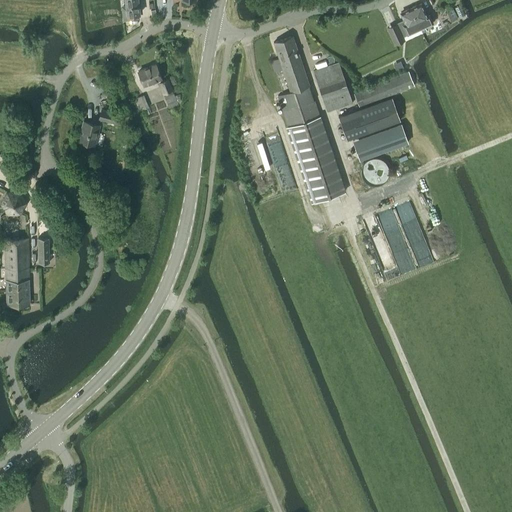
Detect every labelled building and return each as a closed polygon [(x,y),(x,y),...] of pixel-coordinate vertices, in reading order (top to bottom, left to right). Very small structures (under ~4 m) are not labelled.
[(125,0),(126,6),(121,6),(123,19),(124,20),(138,19),(139,17),(138,14),(140,14),(137,0),(125,0)] [(426,16),(420,4),(416,6),(415,5),(412,6),(412,8),(411,8),(420,29),(422,33),(426,31),(425,27),(433,23),(429,15),(426,16)] [(420,29),(411,8),(409,9),(408,9),(405,10),(405,11),(401,13),(405,21),(397,25),(398,27),(389,32),(394,45),(404,40),(403,37),(420,29)] [(345,191),(293,36),(273,43),(279,58),(271,61),(275,72),(282,69),(290,91),(277,96),(309,189),(313,201),(325,197),(345,191)] [(327,112),(352,103),(339,63),(313,72),(327,112)] [(162,82),(156,65),(138,72),(143,85),(158,79),(169,108),(178,104),(175,96),(174,96),(167,80),(162,82)] [(359,108),(414,86),(408,72),(354,94),(359,108)] [(139,111),(149,107),(144,95),(134,99),(139,111)] [(346,139),(348,139),(400,120),(394,104),(392,96),(338,116),(346,139)] [(398,113),(404,111),(400,101),(394,102),(398,113)] [(118,124),(121,114),(102,109),(99,119),(118,124)] [(95,145),(100,125),(83,121),(78,141),(95,145)] [(399,127),(356,142),(354,143),(361,162),(363,162),(406,146),(409,145),(402,126),(399,127)] [(7,192),(2,203),(8,213),(19,212),(25,202),(19,192),(7,192)] [(48,237),(38,238),(38,263),(48,262),(48,237)] [(26,238),(4,239),(6,304),(28,304),(26,238)]
